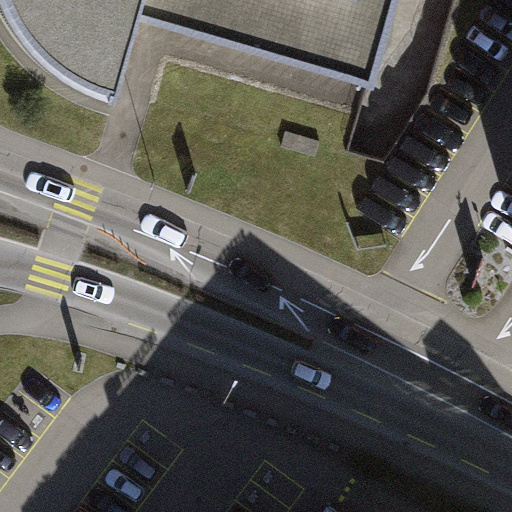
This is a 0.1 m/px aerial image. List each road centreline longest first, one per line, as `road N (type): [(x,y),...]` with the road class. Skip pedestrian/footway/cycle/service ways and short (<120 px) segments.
road 1 (secondary): [(359,367),(305,304),(0,184)]
road 2 (secondary): [(0,267),(146,309),(296,365),(359,367)]
road 3 (secondary): [(359,367),(511,445)]
